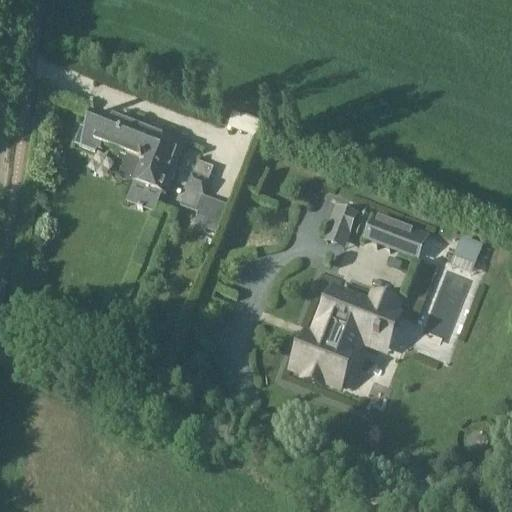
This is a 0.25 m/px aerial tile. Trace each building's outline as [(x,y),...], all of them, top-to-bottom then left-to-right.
[(90,114),(83,131),(80,130),(73,148),(95,156),(97,150),(98,151),(99,147),(138,163),(149,135),(142,132),(144,128),(116,117),(113,123),(90,114)] [(149,135),(138,163),(130,184),(165,198),(186,143),(144,128),(142,132),(149,135)] [(182,190),(184,191),(179,206),(195,212),(200,198),(202,198),(207,183),(205,183),(210,169),(195,163),(190,176),(188,175),(182,190)] [(250,175),(244,189),(256,195),(262,181),(250,175)] [(229,210),(203,200),(197,219),(222,229),(229,210)] [(375,218),(365,242),(416,262),(425,238),(375,218)] [(458,251),(477,259),(481,249),(462,242),(458,251)] [(312,347),(302,344),(291,372),(305,378),(303,382),(322,389),(324,385),(340,391),(362,334),(375,339),(373,344),(379,346),(381,342),(390,345),(400,319),(394,316),(398,307),(373,297),(370,307),(344,296),(341,305),(327,299),(316,327),(320,328),(312,347)] [(67,338),(102,352),(107,340),(105,339),(110,324),(95,318),(86,318),(77,314),(67,338)]
